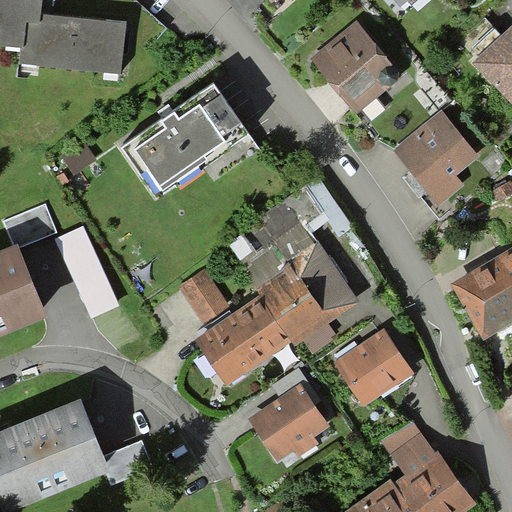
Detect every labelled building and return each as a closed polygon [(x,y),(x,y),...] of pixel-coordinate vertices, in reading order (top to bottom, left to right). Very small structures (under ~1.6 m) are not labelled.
[(20,61),(121,72),(127,21),(41,12),(42,0),(0,0),(0,43),(22,46),(20,61)] [(511,26),(503,35),(486,18),(462,41),(478,58),(474,62),(511,100),(511,26)] [(311,58),(357,113),(403,75),(356,20),(311,58)] [(154,197),(174,184),(176,187),(233,148),(231,146),(248,134),(214,84),(173,112),(121,147),(154,197)] [(394,152),(439,205),(464,184),(457,176),(479,156),(441,112),(394,152)] [(339,235),(351,227),(318,179),(227,242),(243,265),(237,270),(256,297),(194,340),(227,387),(290,343),(292,346),(301,340),(311,356),(338,338),(328,323),(358,302),(310,232),(328,220),(339,235)] [(3,221),(13,245),(18,244),(19,248),(57,232),(46,204),(3,221)] [(57,238),(93,317),(120,304),(84,226),(57,238)] [(0,336),(47,317),(18,244),(13,245),(0,250),(0,336)] [(511,249),(453,286),(485,339),(511,322),(511,249)] [(180,286),(205,323),(229,307),(204,270),(180,286)] [(335,363),(365,406),(384,393),(414,372),(384,329),(335,363)] [(278,462),(294,450),(298,456),(319,442),(315,436),(330,426),(316,406),(324,401),(300,368),(273,386),(280,396),(248,418),(278,462)] [(140,439),(110,452),(83,388),(0,423),(0,479),(9,500),(104,460),(114,483),(152,467),(140,439)] [(467,511),(478,504),(438,448),(436,450),(415,420),(383,442),(407,475),(393,484),(391,481),(346,511),(467,511)]
